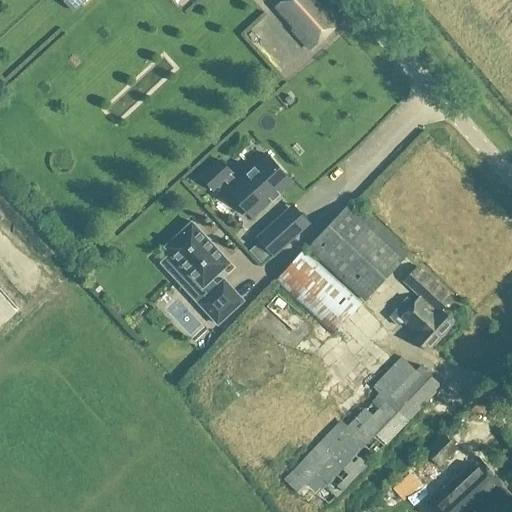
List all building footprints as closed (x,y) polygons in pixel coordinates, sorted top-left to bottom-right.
[(65,0),(75,9),(83,0),(65,0)] [(325,0),(281,0),(273,7),(293,27),(290,30),(309,49),(342,18),(325,0)] [(292,103),(286,97),(282,100),(288,107),(292,103)] [(224,189),(250,215),(287,179),(261,153),(233,181),(226,174),(227,172),(216,161),(199,178),(210,190),(220,179),(227,187),(224,189)] [(363,300),(391,271),(406,255),(349,202),(306,248),(363,300)] [(197,302),(217,323),(243,300),(223,278),(216,285),(211,279),(229,262),(191,221),(164,246),(170,253),(160,262),(173,275),(182,266),(207,293),(197,302)] [(275,221),(257,237),(273,255),(291,238),(275,221)] [(332,335),(362,302),(303,249),(273,282),(332,335)] [(417,266),(404,280),(420,295),(413,303),(407,297),(389,316),(400,326),(403,322),(416,334),(413,338),(427,351),(454,321),(442,309),(452,298),(417,266)] [(284,385),(331,337),(303,310),(256,358),(284,385)] [(230,359),(211,380),(239,406),(256,388),(267,399),(279,388),(251,359),(241,368),(230,359)] [(407,422),(381,395),(334,442),(361,468),(407,422)] [(459,448),(443,431),(424,450),(440,466),(459,448)] [(477,457),(426,504),(433,511),(475,511),(504,485),(477,457)] [(348,511),(351,509),(329,490),(317,504),(326,511),(348,511)]
